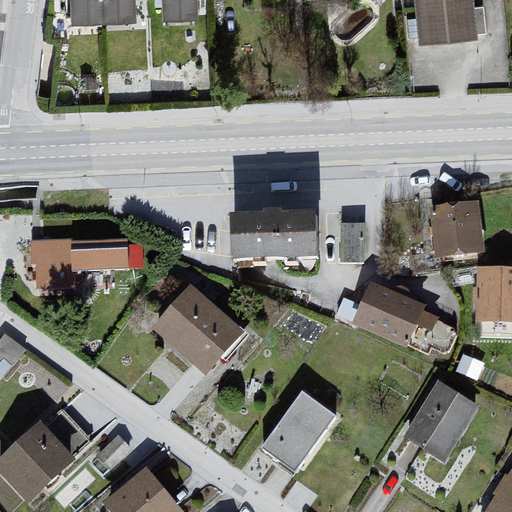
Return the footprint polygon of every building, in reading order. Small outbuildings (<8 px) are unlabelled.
[(127,0),(61,0),(61,15),(65,26),(129,21),(127,0)] [(152,0),(153,22),(193,19),(192,0),(152,0)] [(470,0),(414,0),(420,43),(475,37),(470,0)] [(471,204),(426,211),(432,263),(480,255),(471,204)] [(343,219),(342,257),(361,258),(363,220),(343,219)] [(317,263),(314,221),(225,222),(226,266),(317,263)] [(69,242),(27,244),(27,270),(33,270),(32,296),(72,295),(71,276),(69,246),(69,242)] [(124,243),(69,246),(71,276),(127,273),(124,243)] [(511,272),(474,271),(474,327),(511,327),(511,272)] [(366,286),(350,327),(403,348),(413,329),(429,334),(433,323),(366,286)] [(239,336),(186,291),(149,334),(201,377),(239,336)] [(477,413),(433,385),(399,442),(440,469),(477,413)] [(332,423),(297,397),(255,452),(292,478),(332,423)] [(33,428),(0,458),(0,484),(23,509),(69,465),(33,428)] [(511,511),(511,468),(483,511),(511,511)] [(174,511),(140,473),(99,509),(102,511),(174,511)]
